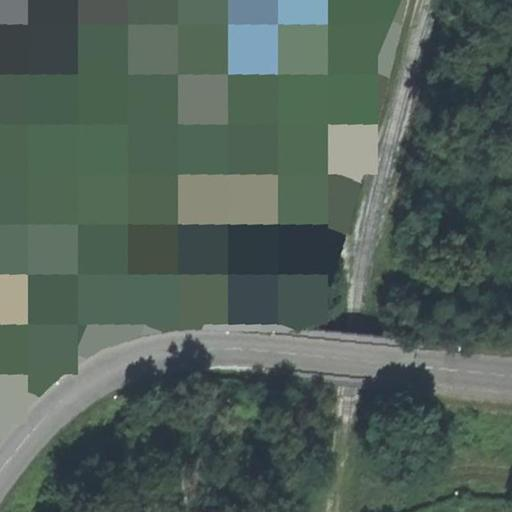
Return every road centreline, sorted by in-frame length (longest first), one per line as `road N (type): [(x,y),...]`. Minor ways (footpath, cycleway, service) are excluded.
road 1 (unclassified): [(511,374),(230,347),(143,354),(66,393),(0,472)]
road 2 (track): [(511,305),(340,286)]
